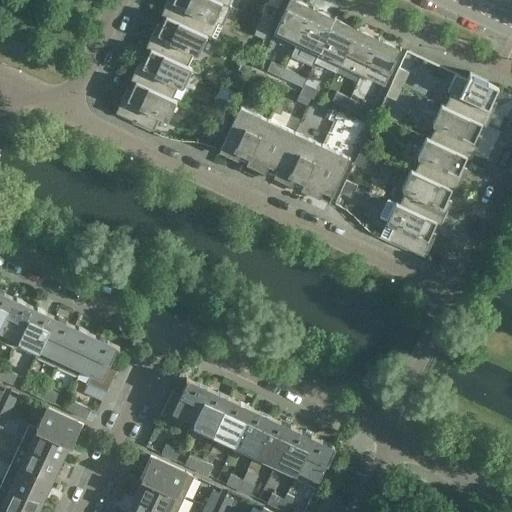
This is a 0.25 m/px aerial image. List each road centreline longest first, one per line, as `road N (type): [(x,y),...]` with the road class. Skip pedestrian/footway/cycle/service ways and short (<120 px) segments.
road 1 (residential): [(511,170),(456,291),(71,113)]
road 2 (residential): [(389,438),(380,424),(166,326)]
road 3 (residential): [(82,511),(166,326)]
road 4 (residential): [(166,326),(0,245)]
road 5 (residential): [(511,497),(389,438)]
road 6 (residential): [(71,113),(124,0)]
